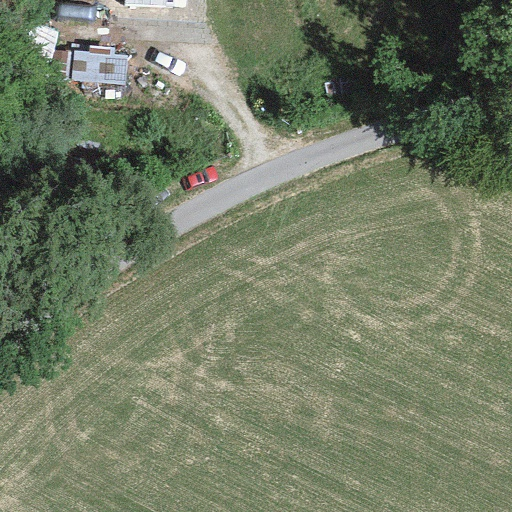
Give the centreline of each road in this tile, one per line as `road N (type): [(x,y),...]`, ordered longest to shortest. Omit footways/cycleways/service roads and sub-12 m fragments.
road 1 (track): [(511,92),(278,162),(137,245),(0,359)]
road 2 (track): [(188,35),(278,162)]
